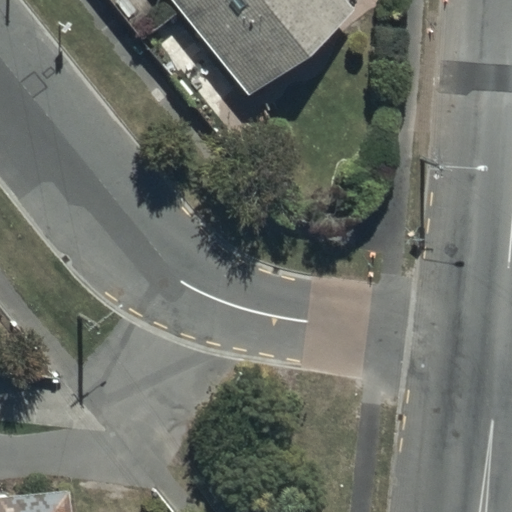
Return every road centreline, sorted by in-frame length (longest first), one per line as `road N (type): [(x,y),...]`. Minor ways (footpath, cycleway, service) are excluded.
road 1 (residential): [(0,75),(100,201),(189,281),(306,318),(501,341)]
road 2 (tertiary): [(483,511),(501,341)]
road 3 (tertiary): [(501,341),(511,212)]
